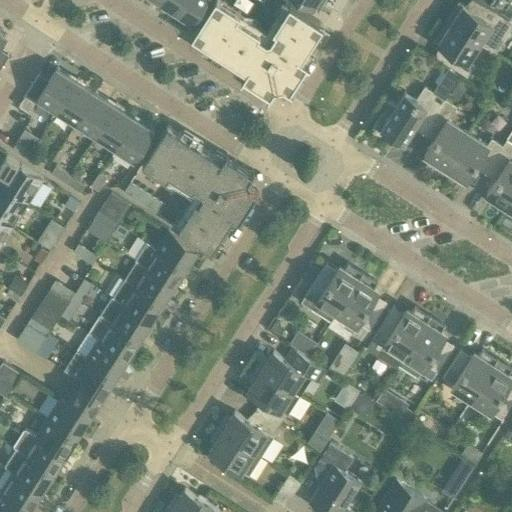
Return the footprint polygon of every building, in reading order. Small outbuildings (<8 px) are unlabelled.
[(193,21),(207,0),(177,0),(172,8),(193,21)] [(290,93),(308,67),(300,62),(320,30),(316,27),(320,21),(290,2),(274,29),(276,30),(271,38),(268,39),(260,34),(261,31),(238,16),(241,12),(222,0),(214,0),(192,34),(249,71),(243,81),(270,97),(274,91),(284,89),(290,93)] [(511,20),(510,19),(480,0),(476,0),(471,9),(458,0),(446,19),(481,42),(495,51),(511,24),(511,20)] [(511,0),(480,0),(510,19),(511,14),(511,0)] [(475,64),(469,60),(481,42),(446,19),(434,39),(446,47),(440,57),(468,75),(475,64)] [(0,48),(0,46),(7,35),(0,30),(0,68),(9,54),(0,48)] [(445,98),(461,74),(448,66),(433,90),(445,98)] [(25,94),(35,101),(36,101),(38,97),(57,109),(76,79),(57,67),(49,80),(39,73),(25,94)] [(75,120),(94,91),(76,79),(57,109),(75,120)] [(404,140),(416,121),(426,128),(445,98),(433,90),(425,85),(417,97),(406,90),(397,103),(390,99),(373,125),(396,140),(399,136),(404,140)] [(94,91),(75,120),(94,133),(113,103),(94,91)] [(19,104),(29,111),(35,101),(25,94),(19,104)] [(430,156),(427,160),(443,170),(468,130),(449,118),(457,105),(445,98),(426,128),(436,135),(425,153),(430,156)] [(114,145),(133,116),(113,103),(94,133),(114,145)] [(135,159),(154,129),(133,116),(114,145),(135,159)] [(209,245),(217,242),(236,212),(243,217),(258,190),(251,186),(249,176),(253,167),(225,149),(220,157),(167,123),(143,162),(167,177),(170,173),(193,188),(195,185),(202,189),(204,194),(199,202),(196,200),(179,226),(209,245)] [(492,137),(488,143),(468,130),(443,170),(458,180),(461,176),(466,180),(478,161),(488,168),(503,145),(492,137)] [(511,140),(507,138),(503,145),(488,168),(499,174),(487,193),(492,196),(490,200),(505,210),(511,199),(511,158),(511,156),(511,140)] [(32,149),(23,143),(18,140),(13,148),(27,156),(32,149)] [(42,166),(47,159),(32,149),(27,156),(42,166)] [(0,183),(29,201),(44,178),(7,154),(0,164),(0,183)] [(71,174),(56,165),(51,172),(66,181),(71,174)] [(91,184),(99,189),(108,175),(100,170),(91,184)] [(81,191),(85,183),(71,174),(66,181),(81,191)] [(124,191),(159,214),(166,203),(131,180),(124,191)] [(0,215),(14,225),(29,201),(0,183),(0,215)] [(71,194),(65,203),(75,209),(80,200),(71,194)] [(102,205),(97,214),(107,220),(112,212),(102,205)] [(122,218),(112,212),(107,220),(116,226),(122,218)] [(0,246),(14,225),(0,215),(0,246)] [(169,227),(157,246),(187,266),(199,247),(169,227)] [(43,231),(38,240),(50,247),(51,248),(56,240),(55,239),(43,231)] [(187,266),(157,246),(147,240),(135,259),(137,259),(175,284),(187,266)] [(74,250),(83,257),(89,248),(79,242),(74,250)] [(42,246),(34,257),(41,261),(48,250),(42,246)] [(89,248),(83,257),(93,263),(99,254),(89,248)] [(125,277),(133,283),(164,303),(175,284),(137,259),(125,277)] [(337,312),(363,272),(348,263),(342,272),(326,262),(309,289),(301,301),(331,320),(337,312)] [(363,272),(337,312),(357,325),(359,321),(369,328),(387,301),(372,291),(377,282),(363,272)] [(9,286),(21,294),(28,282),(16,274),(9,286)] [(125,277),(113,296),(122,301),(152,321),(164,303),(133,283),(125,277)] [(60,293),(66,284),(56,278),(50,287),(60,293)] [(75,291),(66,284),(60,293),(70,299),(75,291)] [(152,321),(122,301),(113,296),(112,295),(101,313),(110,319),(140,339),(152,321)] [(374,336),(366,348),(382,358),(385,354),(399,363),(404,355),(430,315),(415,306),(409,315),(394,305),(374,336)] [(140,339),(110,319),(101,313),(89,331),(98,337),(129,357),(140,339)] [(52,327),(32,314),(27,323),(46,336),(52,327)] [(421,372),(432,379),(454,344),(439,334),(445,325),(430,315),(404,355),(399,363),(418,376),(421,372)] [(277,318),(270,328),(280,335),(282,331),(280,320),(277,318)] [(18,338),(37,351),(46,336),(27,323),(18,338)] [(309,350),(317,336),(299,326),(291,340),(309,350)] [(98,337),(87,355),(117,375),(129,357),(98,337)] [(264,355),(257,366),(300,394),(313,375),(322,380),(329,369),(292,345),(285,356),(274,349),(268,358),(264,355)] [(454,382),(452,385),(472,398),(497,358),(482,349),(476,358),(461,348),(444,375),(454,382)] [(87,355),(78,350),(67,368),(75,373),(74,375),(80,378),(73,389),(98,405),(105,394),(117,375),(87,355)] [(511,367),(497,358),(472,398),(502,418),(511,401),(511,380),(506,377),(511,368),(511,367)] [(23,373),(3,360),(0,365),(0,379),(3,381),(0,386),(0,391),(8,396),(13,388),(23,373)] [(265,399),(258,410),(279,423),(286,413),(281,409),(282,408),(289,412),(300,394),(257,366),(250,377),(254,380),(249,389),(265,399)] [(385,388),(377,400),(400,414),(410,421),(416,412),(406,406),(408,403),(385,388)] [(73,389),(66,401),(60,397),(48,416),(78,436),(91,416),(98,405),(73,389)] [(255,450),(262,455),(275,435),(273,434),(279,423),(258,410),(251,420),(235,410),(229,419),(225,416),(218,427),(255,450)] [(48,416),(36,434),(67,454),(78,436),(48,416)] [(308,441),(321,450),(331,435),(317,426),(308,441)] [(67,454),(36,434),(25,427),(13,445),(17,447),(55,472),(67,454)] [(262,455),(255,450),(218,427),(211,438),(215,441),(210,449),(249,475),(262,455)] [(345,469),(353,456),(331,442),(316,466),(327,473),(310,500),(319,505),(318,507),(325,511),(328,511),(329,511),(340,511),(361,480),(345,469)] [(55,472),(17,447),(6,465),(14,470),(13,471),(43,490),(55,472)] [(490,475),(481,470),(476,479),(480,481),(487,480),(490,475)] [(32,508),(43,490),(13,471),(1,489),(32,508)] [(290,473),(283,483),(295,490),(302,480),(290,473)] [(443,489),(454,496),(461,485),(450,478),(443,489)] [(441,511),(443,511),(425,499),(426,497),(397,479),(375,511),(441,511)] [(180,511),(224,511),(186,487),(180,496),(175,493),(168,504),(180,511)] [(0,511),(29,511),(32,508),(1,489),(0,490),(0,511)]
